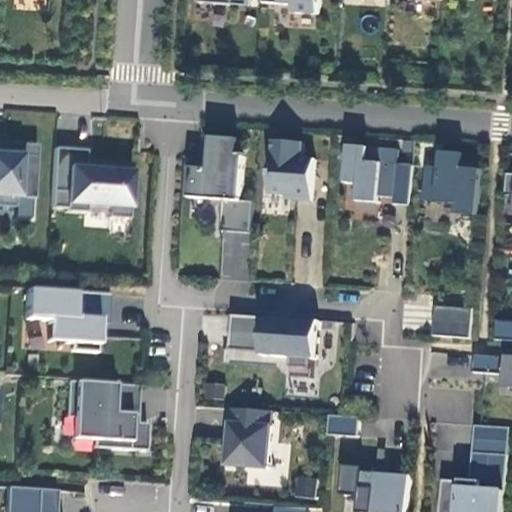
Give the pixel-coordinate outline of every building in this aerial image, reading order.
[(264,0),(264,3),(296,5),(295,13),(320,15),(320,0),(264,0)] [(240,139),(212,137),(210,169),(193,168),(191,199),(224,201),(222,232),(253,234),(256,202),(242,201),(245,154),(239,154),(240,139)] [(305,144),(275,142),(271,194),(297,196),(297,200),(313,201),(316,160),(304,158),(305,144)] [(0,147),(0,207),(13,208),(14,198),(33,199),(37,145),(7,144),(7,148),(0,147)] [(411,206),(413,166),(369,163),(369,148),(350,147),(347,184),(360,185),(359,203),(381,204),(381,198),(395,199),(395,205),(411,206)] [(53,148),(50,209),(63,210),(63,212),(83,213),(83,206),(106,208),(105,215),(105,218),(128,220),(132,164),(99,162),(99,169),(84,169),(85,161),(86,150),(53,148)] [(466,154),(442,152),(441,168),(428,167),(426,201),(460,204),(460,214),(480,216),(483,170),(465,169),(466,154)] [(99,169),(99,162),(85,161),(84,169),(99,169)] [(83,206),(83,213),(105,215),(106,208),(83,206)] [(109,294),(26,289),(24,319),(47,321),(46,342),(69,344),(69,352),(95,353),(97,323),(107,324),(109,294)] [(472,339),(474,309),(436,307),(434,337),(472,339)] [(320,321),(233,316),(231,350),(264,352),(264,356),(294,359),(293,378),(314,379),(315,360),(318,360),(320,321)] [(511,321),(498,321),(496,341),(511,341),(511,321)] [(511,356),(476,354),(474,373),(508,375),(507,387),(511,387),(511,356)] [(135,424),(136,416),(138,386),(67,382),(64,418),(72,418),(70,439),(92,441),(91,448),(144,452),(146,425),(135,424)] [(202,400),(223,402),(225,384),(204,382),(202,400)] [(271,469),(275,412),(231,409),(230,441),(232,441),(230,466),(271,469)] [(360,438),(361,418),(331,416),(330,436),(360,438)] [(474,482),(476,454),(509,456),(511,428),(476,426),(472,481),(474,482)] [(378,474),(386,475),(387,450),(380,449),(378,474)] [(505,511),(509,456),(476,454),(474,482),(472,481),(471,482),(470,489),(461,489),(462,482),(445,481),(442,511),(505,511)] [(409,511),(412,477),(386,475),(378,474),(374,474),(375,469),(347,467),(345,496),(363,497),(362,511),(409,511)] [(293,497),(316,499),(318,478),(294,477),(293,497)] [(462,482),(461,489),(470,489),(471,482),(462,481),(462,482)] [(36,511),(38,490),(6,488),(4,511),(36,511)] [(38,490),(36,511),(54,511),(55,491),(38,490)] [(266,505),(230,502),(229,511),(304,511),(305,507),(266,504),(266,505)]
